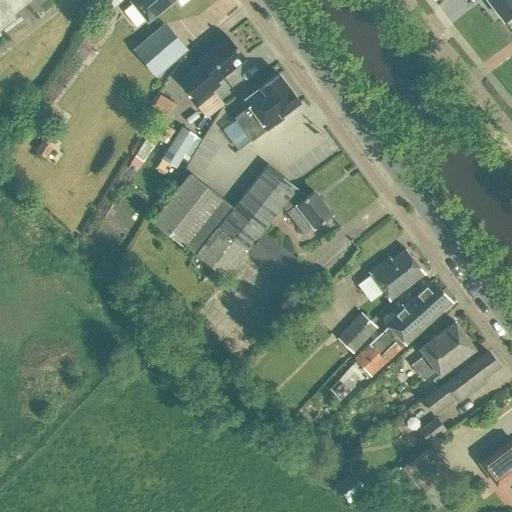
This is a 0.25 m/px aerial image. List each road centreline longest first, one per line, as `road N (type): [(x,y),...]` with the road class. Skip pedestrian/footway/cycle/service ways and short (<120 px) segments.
road 1 (secondary): [(511,319),(274,0)]
road 2 (unclassified): [(409,0),(511,135)]
